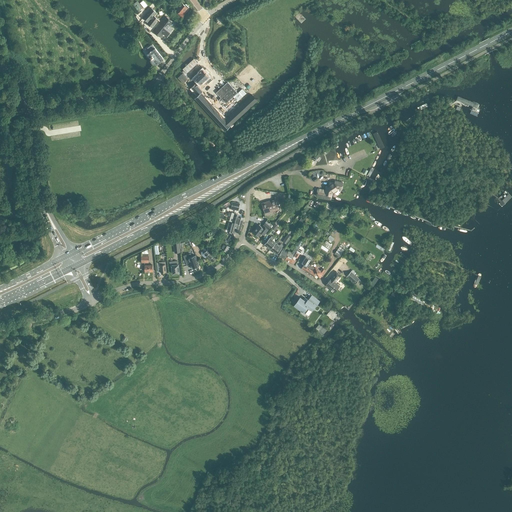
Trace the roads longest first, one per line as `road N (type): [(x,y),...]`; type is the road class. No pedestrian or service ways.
road 1 (primary): [(78,265),(299,142)]
road 2 (primary): [(299,142),(72,253)]
road 3 (primary): [(299,142),(511,31)]
road 4 (unclassified): [(28,109),(152,84),(205,17)]
road 5 (residential): [(93,301),(130,285),(207,273),(241,240)]
